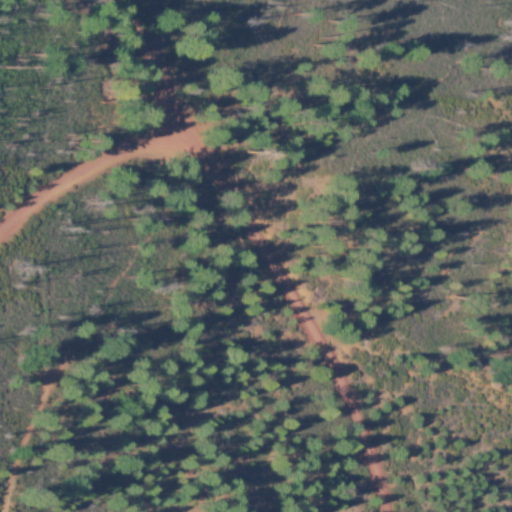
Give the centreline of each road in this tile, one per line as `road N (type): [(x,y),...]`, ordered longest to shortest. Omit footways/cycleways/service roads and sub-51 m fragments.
road 1 (track): [(381,511),(343,394),(113,0)]
road 2 (track): [(0,232),(187,118)]
